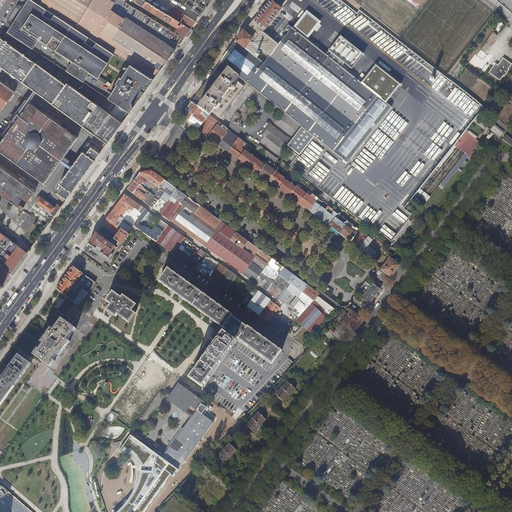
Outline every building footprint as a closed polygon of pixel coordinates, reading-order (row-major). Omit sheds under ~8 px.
[(19,14),(17,18),(17,20),(16,23),(15,25),(22,29),(24,26),(32,31),(30,35),(39,40),(72,62),(74,59),(82,64),(80,67),(89,73),(97,79),(113,54),(97,43),(80,32),(39,5),(31,0),(30,0),(29,1),(28,2),(25,4),(22,7),(21,9),(20,10),(19,14)] [(130,51),(160,71),(176,49),(145,30),(144,30),(125,18),(124,19),(110,10),(113,4),(114,5),(114,4),(114,3),(113,4),(107,0),(42,0),(42,1),(100,36),(102,33),(113,40),(130,51)] [(175,33),(183,39),(186,36),(191,29),(170,16),(144,0),(132,0),(177,28),(175,33)] [(211,0),(181,0),(180,2),(201,15),(211,0)] [(279,45),(263,32),(281,9),(271,0),(245,32),(243,31),(226,55),(221,62),(229,68),(240,77),(284,112),(302,127),(348,163),(391,108),(341,67),(328,57),(316,48),(331,30),(306,11),(292,28),(288,25),(282,34),(286,37),(279,45)] [(151,79),(154,80),(160,71),(130,51),(113,40),(102,33),(100,36),(42,1),(39,5),(80,32),(97,43),(113,54),(130,64),(151,79)] [(126,1),(125,2),(152,19),(152,17),(126,1)] [(175,9),(170,16),(191,29),(196,22),(175,9)] [(17,18),(7,32),(33,49),(39,40),(30,35),(32,31),(24,26),(22,29),(15,25),(16,23),(17,20),(17,18)] [(495,29),(499,31),(504,24),(499,21),(495,29)] [(493,33),(470,64),(475,67),(478,63),(481,65),(484,61),(489,64),(492,59),(484,53),(497,36),(493,33)] [(1,37),(0,36),(0,65),(0,66),(0,72),(3,68),(34,91),(30,96),(27,101),(29,102),(32,98),(37,92),(106,142),(105,144),(105,145),(106,146),(123,123),(67,83),(66,85),(36,63),(1,38),(1,37)] [(328,57),(341,67),(344,63),(332,53),(328,57)] [(72,62),(66,70),(83,82),(89,73),(80,67),(82,64),(74,59),(72,62)] [(503,59),(497,66),(496,68),(493,66),(489,73),(499,80),(502,76),(503,76),(508,70),(507,69),(510,64),(503,59)] [(229,68),(221,62),(210,76),(192,102),(198,107),(229,68)] [(148,83),(151,79),(130,64),(127,69),(142,80),(139,85),(148,83)] [(198,107),(209,115),(210,116),(213,112),(220,118),(244,87),(237,80),(240,77),(229,68),(198,107)] [(127,103),(131,97),(133,94),(136,96),(139,91),(136,89),(139,85),(142,80),(127,69),(121,78),(119,77),(115,83),(117,84),(111,93),(127,103)] [(440,73),(436,70),(432,76),(436,79),(440,73)] [(0,81),(0,194),(22,210),(35,192),(0,166),(0,151),(44,184),(60,162),(66,166),(70,169),(60,184),(63,186),(57,193),(67,200),(71,193),(95,161),(100,154),(91,147),(86,154),(83,152),(72,167),(67,163),(62,159),(78,138),(29,102),(27,101),(26,100),(0,134),(0,112),(15,92),(0,81)] [(108,98),(129,112),(133,107),(131,97),(127,103),(111,93),(108,98)] [(192,102),(186,110),(188,122),(198,130),(209,115),(198,107),(192,102)] [(117,106),(111,114),(121,121),(126,113),(117,106)] [(490,112),(484,108),(477,118),(482,122),(490,112)] [(298,133),(302,127),(284,112),(279,118),(298,133)] [(209,115),(198,130),(209,137),(219,123),(210,116),(209,115)] [(404,124),(407,123),(405,117),(401,119),(402,121),(396,123),(398,126),(404,124)] [(219,123),(209,137),(219,144),(229,130),(219,123)] [(284,151),(288,146),(292,141),(271,124),(262,135),(284,151)] [(496,125),(494,128),(503,135),(504,133),(496,125)] [(494,128),(491,130),(500,138),(503,135),(494,128)] [(314,138),(303,129),(289,147),(300,157),(314,138)] [(468,129),(455,145),(457,146),(465,153),(469,156),(473,152),(472,151),(479,142),(468,133),(470,131),(468,129)] [(229,130),(219,144),(229,152),(239,138),(229,130)] [(239,138),(229,152),(239,159),(249,145),(239,138)] [(269,161),(255,150),(249,145),(239,159),(259,174),(266,164),(269,161)] [(274,164),(278,159),(259,145),(255,150),(269,161),(274,164)] [(457,146),(455,145),(447,155),(420,189),(422,191),(457,146)] [(465,160),(469,156),(465,153),(440,184),(444,187),(463,163),(466,165),(468,162),(465,160)] [(303,159),(302,159),(297,162),(304,173),(311,169),(309,165),(313,163),(309,156),(303,159)] [(278,168),(274,165),(272,168),(266,164),(259,174),(269,181),(276,171),(277,170),(278,168)] [(313,167),(306,177),(319,185),(325,176),(320,173),(321,172),(313,167)] [(140,173),(139,174),(159,188),(164,180),(153,171),(140,173)] [(276,171),(269,181),(279,189),(286,180),(288,176),(287,175),(285,178),(276,171)] [(139,174),(134,181),(148,191),(150,192),(149,193),(150,194),(151,193),(155,196),(160,189),(159,188),(139,174)] [(164,180),(159,188),(160,189),(171,197),(177,189),(164,180)] [(286,180),(279,189),(284,192),(289,196),(296,187),(286,180)] [(134,181),(128,190),(144,202),(148,197),(146,195),(148,191),(134,181)] [(289,196),(299,204),(307,193),(300,189),(302,186),(298,183),(297,185),(296,187),(289,196)] [(155,196),(154,197),(158,200),(161,202),(156,210),(159,213),(171,197),(160,189),(155,196)] [(183,205),(189,198),(177,189),(171,197),(183,205)] [(422,191),(420,189),(413,198),(416,201),(420,196),(427,201),(430,197),(422,191)] [(309,211),(319,199),(308,191),(307,193),(299,204),(309,211)] [(148,197),(144,202),(148,205),(154,197),(155,196),(151,193),(150,194),(148,197)] [(119,201),(113,211),(133,226),(145,209),(125,194),(119,201)] [(54,216),(61,207),(57,204),(54,207),(40,197),(36,203),(33,207),(42,212),(44,209),(54,216)] [(154,197),(148,205),(153,208),(158,200),(154,197)] [(159,213),(171,222),(183,205),(171,197),(159,213)] [(195,214),(200,206),(189,198),(183,205),(195,214)] [(320,218),(326,210),(320,206),(323,202),(319,199),(309,211),(320,218)] [(158,200),(153,208),(156,210),(161,202),(158,200)] [(207,248),(219,232),(207,223),(195,214),(183,205),(171,222),(207,248)] [(207,223),(212,215),(200,206),(195,214),(207,223)] [(336,218),(338,214),(328,206),(326,210),(320,218),(330,226),(336,218)] [(145,209),(133,226),(143,233),(147,228),(144,226),(142,228),(139,225),(142,220),(148,211),(145,209)] [(107,218),(121,229),(127,233),(133,226),(113,211),(107,218)] [(219,232),(225,224),(212,215),(207,223),(219,232)] [(107,218),(102,225),(117,235),(121,229),(107,218)] [(330,226),(340,233),(348,221),(347,220),(346,222),(344,220),(342,222),(336,218),(330,226)] [(340,233),(350,240),(358,229),(348,221),(340,233)] [(428,228),(423,223),(420,227),(413,234),(418,239),(428,228)] [(163,232),(156,242),(161,245),(168,250),(194,269),(203,255),(199,253),(193,261),(176,249),(185,237),(168,225),(163,232)] [(230,240),(236,232),(226,225),(221,233),(230,240)] [(147,228),(143,233),(146,235),(156,242),(163,232),(155,226),(152,230),(148,227),(147,228)] [(121,229),(117,235),(114,239),(122,245),(129,235),(127,233),(121,229)] [(350,240),(355,244),(363,233),(358,229),(350,240)] [(0,232),(0,265),(12,275),(28,253),(0,232)] [(255,258),(230,240),(221,233),(219,232),(207,248),(243,274),(255,258)] [(267,266),(272,259),(236,232),(230,240),(255,258),(267,266)] [(115,247),(96,233),(89,244),(96,249),(96,251),(99,253),(101,253),(109,259),(113,254),(111,253),(115,247)] [(355,244),(360,248),(368,236),(363,233),(355,244)] [(360,248),(373,257),(376,252),(368,246),(373,240),(368,236),(360,248)] [(376,252),(381,246),(373,240),(368,246),(376,252)] [(168,250),(161,245),(157,250),(164,255),(168,250)] [(400,265),(395,262),(390,258),(392,255),(382,247),(373,259),(372,260),(373,261),(375,262),(376,265),(383,255),(389,259),(381,270),(391,277),(400,265)] [(263,271),(267,266),(255,258),(243,274),(255,282),(262,272),(263,271)] [(267,266),(279,275),(284,268),(272,259),(267,266)] [(221,264),(210,280),(217,285),(227,269),(221,264)] [(0,284),(3,287),(12,275),(0,265),(0,284)] [(74,302),(79,306),(96,283),(73,266),(56,289),(66,296),(77,282),(85,287),(74,302)] [(276,279),(279,275),(267,266),(263,271),(262,272),(270,278),(274,281),(276,279)] [(273,364),(282,351),(249,326),(248,328),(233,317),(234,315),(168,268),(165,273),(159,281),(225,329),(224,331),(223,331),(189,377),(202,387),(236,340),(237,338),(242,342),(273,364)] [(291,284),(296,277),(284,268),(279,275),(291,284)] [(228,269),(217,285),(226,292),(236,279),(238,276),(228,269)] [(255,282),(263,288),(270,278),(262,272),(255,282)] [(288,288),(291,284),(279,275),(276,279),(288,288)] [(303,293),(308,286),(296,277),(291,284),(303,293)] [(263,288),(267,291),(274,281),(270,278),(263,288)] [(279,300),(287,289),(288,288),(276,279),(274,281),(267,291),(279,300)] [(374,286),(368,282),(361,292),(366,296),(366,297),(371,300),(379,288),(374,285),(374,286)] [(299,298),(300,297),(303,293),(291,284),(288,288),(287,289),(292,293),(299,298)] [(314,301),(320,294),(308,286),(303,293),(314,301)] [(254,289),(243,304),(247,307),(249,304),(258,292),(258,291),(254,289)] [(287,289),(279,300),(284,304),(287,300),(292,293),(287,289)] [(122,299),(113,292),(106,301),(111,305),(107,310),(114,315),(116,317),(118,314),(123,318),(123,319),(127,323),(135,314),(131,311),(136,306),(123,296),(122,299)] [(264,309),(270,301),(267,299),(258,292),(249,304),(259,312),(262,308),(264,309)] [(300,297),(311,305),(314,301),(303,293),(300,297)] [(296,320),(311,334),(325,319),(335,310),(337,307),(320,294),(314,301),(311,305),(303,313),(296,320)] [(58,311),(73,322),(72,321),(71,319),(71,317),(71,315),(71,313),(72,311),(74,309),(76,308),(79,308),(81,308),(82,308),(79,306),(74,302),(68,297),(57,311),(58,312),(58,311)] [(260,316),(269,322),(273,317),(280,308),(271,301),(270,301),(264,309),(260,316)] [(341,308),(342,307),(340,305),(339,306),(338,307),(336,310),(339,312),(341,314),(339,317),(342,320),(345,317),(348,314),(341,308)] [(73,322),(83,309),(82,308),(81,308),(79,308),(76,308),(74,309),(72,311),(71,313),(71,315),(71,317),(71,319),(72,321),(73,322)] [(72,323),(73,322),(58,311),(58,312),(57,316),(39,341),(45,345),(41,350),(39,349),(35,355),(51,367),(55,361),(54,360),(58,355),(60,356),(71,342),(68,340),(77,329),(63,319),(65,317),(72,323)] [(352,311),(347,318),(343,323),(353,330),(361,318),(352,311)] [(333,318),(336,321),(337,319),(339,317),(341,314),(339,312),(333,318)] [(284,333),(289,328),(273,317),(269,322),(278,329),(284,333)] [(328,329),(325,332),(330,338),(336,332),(330,326),(328,329)] [(376,337),(382,329),(379,327),(373,335),(376,337)] [(0,406),(31,364),(19,356),(13,364),(12,364),(9,368),(9,369),(1,379),(0,380),(0,406)] [(173,375),(166,387),(169,389),(176,377),(173,375)] [(296,389),(288,382),(276,394),(284,402),(296,389)] [(197,410),(201,404),(203,402),(178,385),(168,399),(192,417),(197,410)] [(207,408),(201,404),(197,410),(202,414),(207,408)] [(227,420),(209,407),(204,413),(212,419),(211,420),(213,422),(215,420),(222,426),(227,420)] [(202,414),(197,410),(192,417),(162,459),(180,471),(214,423),(213,422),(211,420),(202,414)] [(255,433),(267,420),(259,413),(247,425),(255,433)] [(116,419),(124,425),(128,419),(119,414),(116,419)] [(121,508),(117,511),(144,511),(180,471),(162,459),(130,434),(115,452),(128,453),(134,455),(136,461),(138,469),(137,479),(134,488),(127,502),(121,508)] [(226,463),(237,451),(229,443),(218,456),(226,463)] [(196,494),(208,482),(200,474),(188,487),(196,494)] [(0,502),(9,492),(0,484),(0,502)] [(31,511),(9,492),(0,502),(0,507),(5,511),(31,511)]
